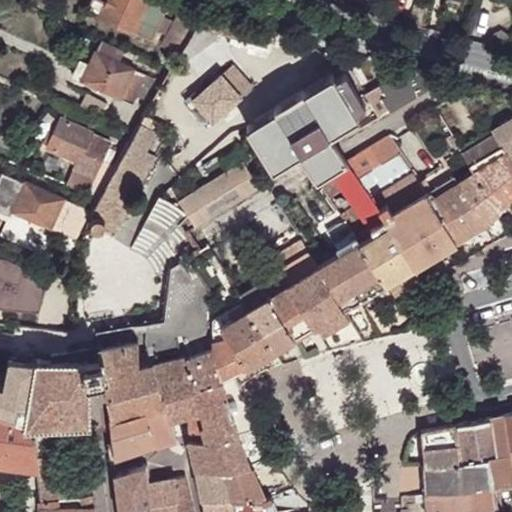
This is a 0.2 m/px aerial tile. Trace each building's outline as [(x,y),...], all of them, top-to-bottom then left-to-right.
[(100,14),(107,0),(106,0),(91,0),(88,7),(100,14)] [(148,0),(107,0),(100,14),(151,39),(156,29),(163,16),(166,9),(148,0)] [(219,14),(202,9),(194,23),(215,30),(219,14)] [(272,28),(219,14),(215,30),(215,34),(267,49),(272,28)] [(163,16),(156,29),(165,33),(171,20),(163,16)] [(161,45),(177,54),(190,30),(175,21),(161,45)] [(498,28),(489,40),(497,46),(506,34),(498,28)] [(100,40),(89,62),(81,79),(119,98),(119,97),(131,102),(136,92),(144,76),(133,68),(133,67),(119,60),(122,52),(100,40)] [(81,79),(89,62),(81,59),(74,76),(81,79)] [(381,84),(364,95),(378,118),(396,108),(447,76),(416,69),(400,63),(381,84)] [(222,74),(242,98),(252,88),(233,65),(222,74)] [(186,104),(206,128),(242,98),(222,74),(186,104)] [(366,107),(360,97),(345,74),(336,78),(333,74),(305,91),(304,90),(275,107),(276,109),(247,127),(274,169),(295,157),(300,165),(306,162),(337,143),(332,135),(341,129),(351,123),(360,117),(357,113),(366,107)] [(145,96),(152,80),(144,76),(136,92),(145,96)] [(105,103),(86,93),(79,105),(99,116),(105,103)] [(511,116),(492,129),(493,131),(511,162),(511,116)] [(80,160),(69,185),(89,194),(112,142),(92,134),(93,131),(61,117),(48,147),(80,160)] [(99,217),(116,224),(131,197),(128,193),(128,188),(131,185),(133,184),(138,185),(155,154),(144,149),(140,147),(150,127),(139,122),(131,136),(128,142),(109,175),(97,197),(87,214),(94,218),(96,217),(97,217),(99,217)] [(144,149),(154,129),(150,127),(140,147),(144,149)] [(337,143),(346,137),(341,129),(332,135),(337,143)] [(511,162),(493,131),(462,149),(475,168),(498,209),(511,194),(511,162)] [(462,149),(453,135),(447,138),(457,152),(462,149)] [(390,136),(347,161),(389,222),(415,266),(457,241),(432,195),(420,179),(416,173),(384,192),(372,173),(403,155),(390,136)] [(342,153),(337,143),(306,162),(313,172),(317,179),(347,161),(342,153)] [(254,194),(262,188),(245,161),(180,200),(197,228),(202,225),(234,206),(254,194)] [(389,222),(347,161),(317,179),(329,196),(342,188),(354,205),(342,213),(347,220),(360,239),(389,222)] [(448,162),(436,170),(446,187),(459,178),(448,162)] [(459,178),(484,224),(498,209),(475,168),(459,178)] [(436,170),(420,179),(432,195),(446,187),(436,170)] [(0,209),(11,214),(14,208),(26,182),(4,172),(0,180),(0,209)] [(432,195),(457,241),(484,224),(459,178),(446,187),(432,195)] [(26,182),(14,208),(51,227),(52,225),(63,231),(76,203),(64,198),(64,197),(27,180),(26,182)] [(101,218),(99,217),(97,217),(96,217),(94,218),(92,220),(90,224),(93,229),(97,231),(102,229),(103,228),(105,224),(103,219),(101,218)] [(112,233),(116,224),(99,217),(101,218),(103,219),(105,224),(103,228),(112,233)] [(342,250),(334,255),(361,298),(388,283),(360,239),(347,220),(330,231),(342,250)] [(360,239),(388,283),(415,266),(389,222),(373,231),(360,239)] [(272,256),(276,263),(279,268),(308,251),(300,239),(272,256)] [(168,317),(96,328),(101,346),(52,354),(52,361),(35,360),(35,357),(19,355),(19,359),(11,358),(8,379),(0,376),(0,408),(34,422),(36,432),(53,432),(73,432),(73,441),(90,441),(90,422),(87,378),(105,376),(139,365),(141,340),(167,338),(178,336),(184,335),(188,353),(217,347),(215,339),(204,280),(189,257),(201,250),(198,246),(183,255),(185,259),(172,266),(168,317)] [(308,251),(279,268),(289,283),(317,266),(308,251)] [(0,303),(39,308),(38,273),(0,254),(0,303)] [(322,262),(317,266),(344,309),(361,298),(334,255),(322,262)] [(266,263),(253,271),(260,281),(279,268),(276,263),(269,267),(266,263)] [(317,266),(289,283),(315,326),(337,313),(344,309),(317,266)] [(396,295),(422,279),(415,266),(388,283),(396,295)] [(279,268),(260,281),(269,295),(289,283),(279,268)] [(240,294),(248,308),(269,295),(260,281),(240,294)] [(289,283),(269,295),(295,338),(315,326),(289,283)] [(269,295),(248,308),(276,350),(295,338),(269,295)] [(228,335),(215,339),(217,347),(223,378),(236,372),(248,367),(276,350),(248,308),(222,324),(228,335)] [(344,309),(337,313),(345,326),(352,321),(344,309)] [(337,313),(315,326),(323,339),(345,326),(337,313)] [(178,336),(167,338),(141,340),(139,365),(155,361),(157,360),(167,358),(188,353),(184,335),(178,336)] [(223,378),(217,347),(188,353),(167,358),(157,360),(163,379),(173,417),(190,411),(203,407),(211,435),(241,433),(235,416),(232,405),(223,378)] [(105,376),(115,416),(148,408),(142,385),(163,379),(157,360),(155,361),(139,365),(105,376)] [(173,417),(163,379),(142,385),(148,408),(156,444),(178,437),(175,424),(173,417)] [(232,405),(235,416),(241,412),(240,407),(240,406),(236,403),(232,405)] [(191,419),(194,437),(211,435),(203,407),(190,411),(191,419)] [(0,408),(0,460),(38,466),(37,453),(36,432),(34,422),(0,408)] [(148,408),(115,416),(111,417),(114,457),(132,452),(142,449),(156,444),(148,408)] [(190,411),(173,417),(175,424),(191,419),(190,411)] [(494,481),(511,478),(511,447),(504,414),(491,418),(499,454),(490,454),(492,482),(494,481)] [(459,423),(466,457),(490,454),(499,454),(491,418),(459,423)] [(422,429),(425,462),(466,457),(459,423),(422,429)] [(53,432),(36,432),(37,453),(53,452),(53,432)] [(191,444),(203,494),(235,496),(267,496),(268,496),(252,463),(248,452),(241,433),(211,435),(194,437),(190,438),(191,444)] [(252,463),(265,458),(262,448),(248,452),(252,463)] [(133,457),(144,453),(142,449),(132,452),(133,457)] [(38,466),(42,508),(59,505),(64,504),(62,482),(68,482),(66,471),(61,472),(58,452),(53,452),(37,453),(38,466)] [(427,490),(492,482),(490,454),(466,457),(425,462),(427,490)] [(120,511),(152,511),(150,483),(149,465),(116,473),(120,511)] [(150,483),(152,511),(194,511),(191,494),(185,474),(150,483)] [(496,495),(494,481),(492,482),(427,490),(427,492),(430,511),(451,511),(460,509),(473,508),(491,507),(490,497),(496,495)] [(402,511),(451,511),(430,511),(427,492),(404,495),(402,511)] [(239,511),(235,496),(203,494),(206,511),(239,511)] [(268,496),(267,496),(271,511),(277,511),(272,495),(268,496)] [(271,511),(267,496),(235,496),(239,511),(271,511)] [(85,509),(97,508),(95,501),(89,500),(84,503),(85,509)] [(61,511),(70,511),(85,509),(84,503),(82,501),(64,504),(59,505),(61,511)]
